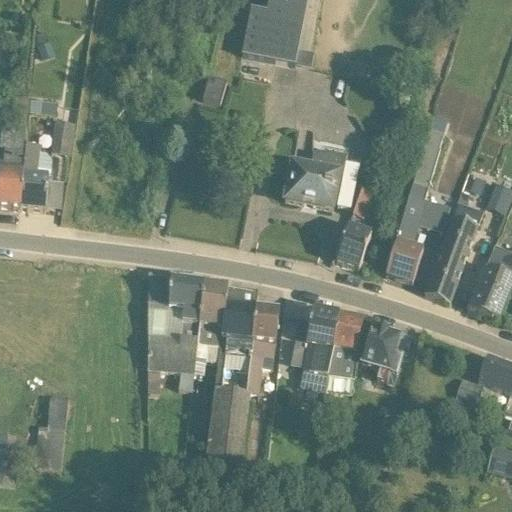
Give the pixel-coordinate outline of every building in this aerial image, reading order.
[(239,61),(294,71),(308,0),(267,0),(264,16),(249,13),(239,61)] [(210,84),(203,103),(220,109),(227,90),(210,84)] [(0,212),(18,214),(29,118),(30,105),(30,102),(15,101),(12,133),(0,132),(0,133),(0,153),(3,154),(1,175),(0,175),(0,212)] [(29,118),(55,122),(56,115),(41,113),(41,107),(30,105),(29,118)] [(75,130),(74,129),(54,127),(49,158),(69,161),(75,130)] [(426,199),(439,154),(438,153),(442,137),(439,136),(440,130),(429,127),(383,281),(384,282),(411,291),(411,290),(423,254),(411,250),(416,231),(440,239),(451,206),(436,201),(436,202),(426,199)] [(18,214),(44,216),(44,213),(60,215),(63,188),(47,186),(47,182),(49,182),(51,166),(44,159),(40,157),(40,151),(25,149),(18,214)] [(290,167),(282,207),(330,216),(331,212),(334,212),(349,215),(358,171),(343,168),(344,161),(324,157),(323,160),(312,158),(310,171),(290,167)] [(373,201),(374,200),(360,195),(334,267),(357,275),(370,238),(366,237),(378,203),(373,201)] [(485,198),(480,211),(502,219),(507,207),(485,198)] [(457,207),(423,300),(448,309),(482,217),(457,207)] [(382,233),(395,237),(401,217),(387,213),(382,233)] [(511,257),(493,250),(466,315),(495,327),(511,286),(511,257)] [(147,281),(147,351),(146,399),(147,400),(159,399),(159,377),(179,379),(177,397),(191,399),(202,289),(149,282),(148,280),(147,281)] [(216,368),(226,292),(202,289),(193,378),(202,379),(202,378),(204,367),(216,368)] [(247,376),(256,296),(226,292),(201,487),(238,491),(249,399),(242,397),(220,395),(222,373),(247,376)] [(272,364),(278,317),(264,315),(255,314),(245,398),(256,400),(258,400),(262,362),(272,364)] [(337,321),(311,316),(304,349),(306,350),(300,377),(302,378),(299,395),(324,399),(337,321)] [(337,396),(350,399),(356,358),(355,357),(362,324),(337,321),(327,381),(338,383),(337,396)] [(398,343),(371,335),(361,369),(359,369),(358,371),(378,377),(375,386),(385,390),(385,394),(391,395),(400,363),(393,361),(398,343)] [(511,369),(485,360),(475,386),(511,400),(511,369)] [(363,378),(354,377),(350,399),(360,400),(363,378)] [(462,383),(453,407),(466,412),(468,409),(475,411),(482,391),(462,383)] [(69,391),(47,389),(46,403),(49,403),(46,432),(37,431),(33,473),(60,476),(69,391)] [(468,415),(451,410),(446,427),(463,432),(468,415)] [(383,420),(378,445),(393,448),(399,423),(383,420)] [(19,442),(0,439),(0,490),(14,492),(19,442)] [(511,458),(492,453),(486,479),(511,485),(511,458)] [(309,509),(312,486),(265,480),(262,503),(309,509)] [(315,485),(313,502),(326,504),(328,486),(315,485)] [(343,511),(353,511),(354,503),(344,502),(343,511)]
